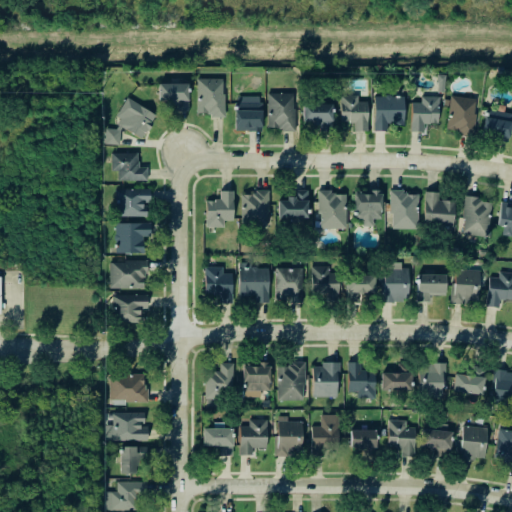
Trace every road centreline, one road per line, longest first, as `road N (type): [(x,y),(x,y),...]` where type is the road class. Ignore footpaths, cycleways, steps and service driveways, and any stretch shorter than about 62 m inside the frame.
road 1 (residential): [(0,351),(266,332),(511,340)]
road 2 (residential): [(178,511),(182,151)]
road 3 (residential): [(179,486),(398,486),(511,499)]
road 4 (residential): [(182,151),(212,161),(435,162),(511,172)]
